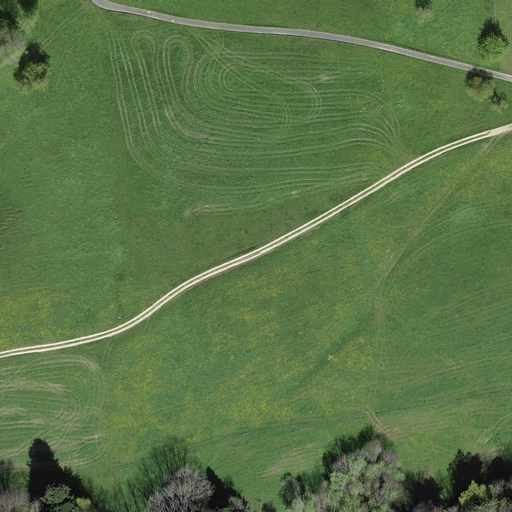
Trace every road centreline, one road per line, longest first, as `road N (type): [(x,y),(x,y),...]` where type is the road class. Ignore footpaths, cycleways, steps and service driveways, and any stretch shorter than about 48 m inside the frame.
road 1 (track): [(0,354),(129,326),(196,278),(332,215),(419,159),(511,126)]
road 2 (track): [(98,0),(209,25),(368,43),(511,78)]
